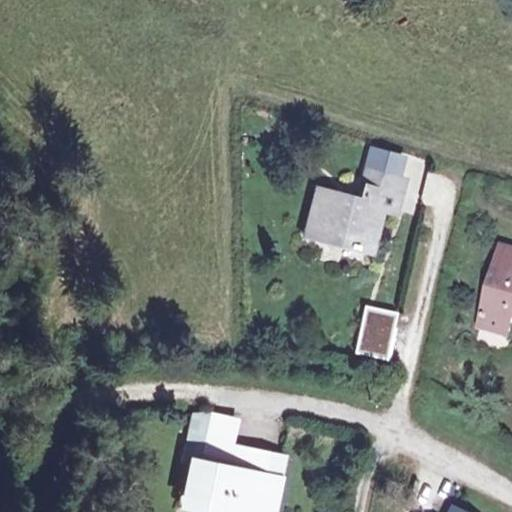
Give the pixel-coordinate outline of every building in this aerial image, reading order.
[(371,146),(367,167),(396,172),(400,152),(371,146)] [(396,172),(367,167),(361,202),(318,195),(312,234),(372,245),(379,211),(400,213),(405,173),(396,172)] [(511,251),(501,249),(481,320),(507,327),(511,308),(511,251)] [(394,310),(363,304),(354,351),(385,357),(394,310)] [(230,408),(201,410),(191,456),(279,476),(284,453),(223,439),(230,408)] [(176,452),(191,456),(201,410),(181,411),(173,452),(176,452)] [(191,456),(176,452),(166,499),(181,503),(191,456)] [(271,511),(279,476),(191,456),(181,503),(221,511),(271,511)]
